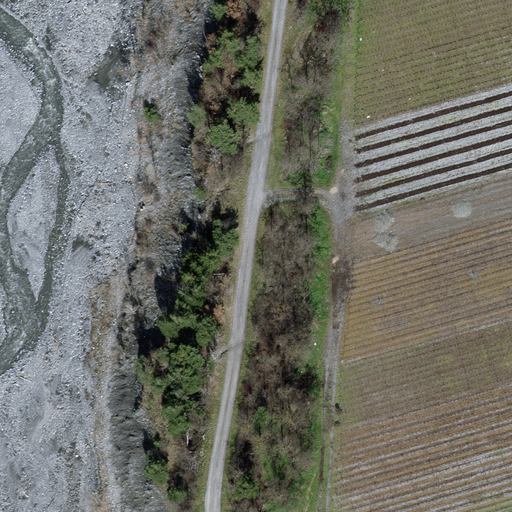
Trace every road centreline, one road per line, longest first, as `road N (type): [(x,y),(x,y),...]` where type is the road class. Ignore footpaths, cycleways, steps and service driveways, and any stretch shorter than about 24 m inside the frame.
road 1 (residential): [(280,0),(213,511)]
road 2 (track): [(252,204),(290,192),(326,196),(340,217),(321,511)]
